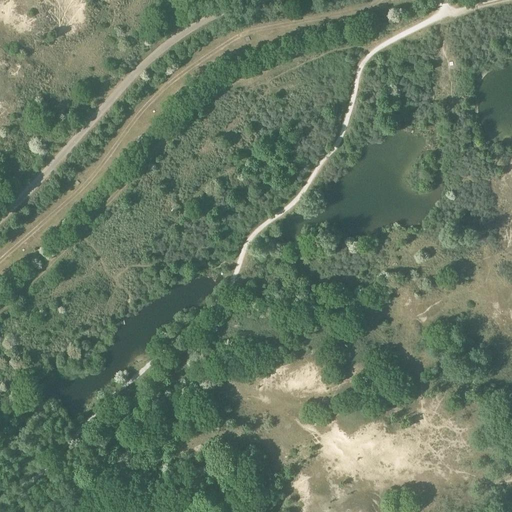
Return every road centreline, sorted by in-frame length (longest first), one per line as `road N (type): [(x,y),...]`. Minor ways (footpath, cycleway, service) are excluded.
road 1 (track): [(0,307),(226,81),(411,29)]
road 2 (track): [(0,261),(81,189),(183,70),(248,30),(378,0)]
road 3 (track): [(0,219),(128,78),(182,31),(257,0)]
